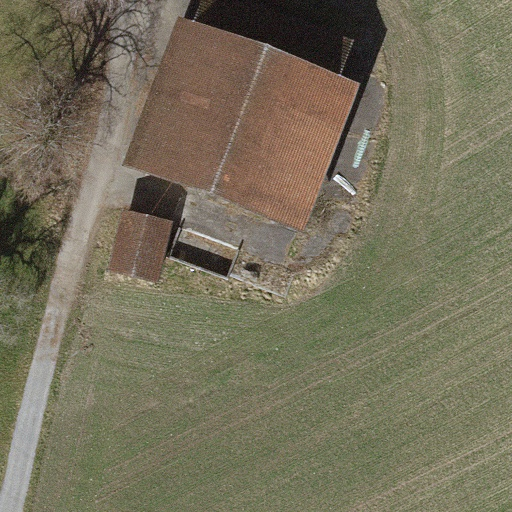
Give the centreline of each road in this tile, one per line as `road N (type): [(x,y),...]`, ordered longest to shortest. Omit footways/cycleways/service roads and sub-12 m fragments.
road 1 (residential): [(69,265),(129,0)]
road 2 (track): [(10,511),(69,265)]
